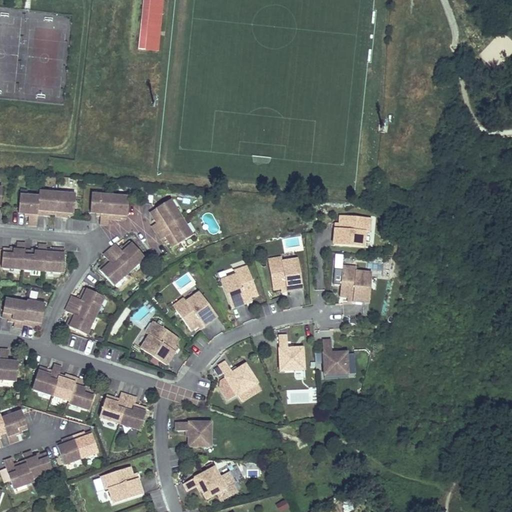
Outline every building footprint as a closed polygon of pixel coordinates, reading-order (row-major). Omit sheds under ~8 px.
[(150,0),(142,0),(138,49),(145,50),(150,0)] [(160,0),(150,0),(145,50),(155,51),(160,0)] [(58,194),(40,192),(39,197),(38,215),(38,216),(46,216),(46,214),(56,215),(58,194)] [(76,196),(58,194),(56,215),(55,217),(64,218),(64,216),(74,216),(76,196)] [(111,196),(92,195),(90,213),(101,214),(100,225),(109,226),(109,220),(111,196)] [(39,197),(20,196),(19,213),(30,214),(29,225),(37,226),(38,216),(38,215),(39,197)] [(130,198),(111,196),(109,220),(117,220),(118,218),(127,219),(130,198)] [(170,200),(151,213),(156,221),(158,220),(160,222),(152,226),(157,233),(181,219),(170,200)] [(371,220),(341,217),(340,230),(336,230),(334,246),(365,249),(366,233),(370,234),(371,220)] [(181,219),(157,233),(161,241),(168,236),(170,239),(168,240),(173,249),(193,237),(181,219)] [(117,245),(110,251),(129,272),(145,258),(131,242),(121,251),(117,245)] [(17,251),(3,250),(2,268),(23,270),(25,252),(26,245),(17,244),(17,251)] [(38,253),(25,252),(23,270),(44,272),(46,251),(47,251),(47,246),(38,246),(38,253)] [(56,252),(46,251),(44,272),(63,274),(65,251),(57,250),(56,252)] [(110,251),(104,256),(109,261),(99,270),(114,286),(129,272),(110,251)] [(282,258),(268,260),(272,290),(285,288),(286,292),(302,290),(298,260),(282,262),(282,258)] [(235,276),(220,282),(232,310),(247,304),(246,300),(258,295),(247,267),(234,272),(235,276)] [(357,269),(343,268),(340,298),(353,299),(352,303),(369,305),(372,275),(356,273),(357,269)] [(80,300),(73,297),(70,305),(96,317),(105,298),(85,289),(80,300)] [(185,298),(174,306),(191,331),(201,324),(204,327),(218,318),(201,292),(187,301),(185,298)] [(27,304),(6,300),(2,318),(15,321),(14,328),(22,330),(23,328),(23,325),(27,304)] [(27,304),(23,325),(23,328),(31,329),(31,327),(41,329),(45,308),(27,304)] [(70,305),(66,312),(72,315),(67,327),(87,336),(96,317),(70,305)] [(152,324),(145,336),(148,338),(140,351),(166,367),(175,352),(172,350),(178,339),(152,324)] [(287,336),(279,336),(280,372),(295,371),(295,368),(304,367),(303,349),(288,349),(287,336)] [(332,354),(331,341),(323,342),(324,377),(339,376),(339,373),(348,372),(347,354),(332,354)] [(8,352),(0,351),(0,380),(16,383),(18,364),(7,363),(8,352)] [(113,352),(112,361),(124,362),(125,353),(113,352)] [(225,362),(218,367),(237,397),(249,389),(247,386),(255,381),(245,365),(232,373),(225,362)] [(48,371),(40,368),(32,389),(52,396),(59,376),(62,368),(54,366),(51,374),(47,373),(48,371)] [(68,379),(59,376),(52,396),(69,402),(77,380),(69,377),(68,379)] [(85,382),(77,380),(69,402),(69,404),(89,411),(95,393),(83,389),(85,382)] [(257,384),(255,381),(247,386),(249,389),(257,384)] [(116,395),(108,392),(101,413),(121,420),(130,392),(122,390),(119,398),(116,397),(116,395)] [(138,395),(130,392),(121,420),(141,427),(148,405),(140,402),(139,405),(135,403),(138,395)] [(22,413),(1,420),(6,433),(6,434),(10,445),(18,442),(15,435),(28,430),(22,413)] [(210,424),(175,424),(175,433),(188,432),(188,448),(207,448),(207,438),(210,438),(210,424)] [(81,460),(98,454),(92,434),(82,438),(81,435),(73,438),(81,460)] [(67,443),(57,447),(64,466),(81,460),(73,438),(66,441),(67,443)] [(31,453),(24,456),(25,462),(26,461),(26,463),(32,480),(32,479),(33,480),(53,473),(47,455),(34,460),(31,453)] [(12,460),(4,463),(13,490),(34,483),(33,480),(32,479),(32,480),(26,463),(18,466),(19,467),(15,468),(12,460)] [(130,469),(101,479),(106,492),(109,490),(114,506),(143,496),(138,480),(134,481),(130,469)] [(215,469),(184,485),(187,493),(199,487),(206,500),(223,491),(218,483),(221,481),(215,469)]
